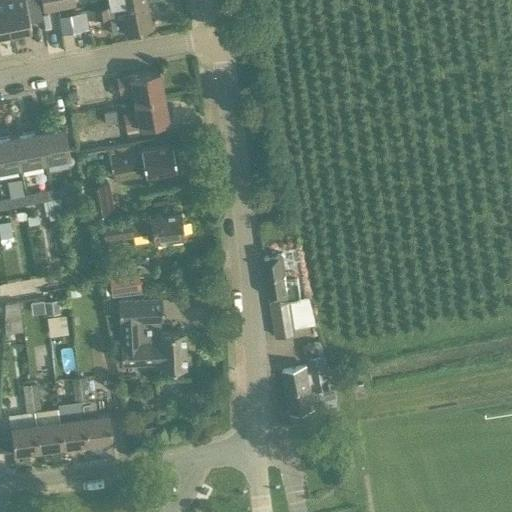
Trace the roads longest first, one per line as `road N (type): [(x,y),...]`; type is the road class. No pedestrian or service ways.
road 1 (unclassified): [(255,447),(247,255),(215,38)]
road 2 (residential): [(0,80),(215,38)]
road 3 (residential): [(200,458),(0,483)]
